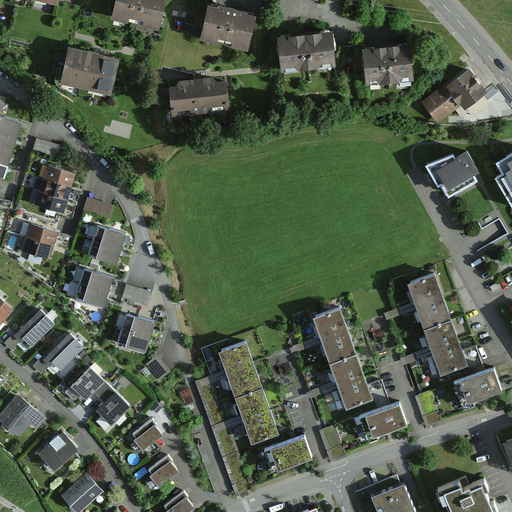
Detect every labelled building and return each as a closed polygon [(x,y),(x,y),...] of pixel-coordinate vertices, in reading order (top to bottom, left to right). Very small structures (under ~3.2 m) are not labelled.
[(166,0),(115,0),(111,18),(160,30),(166,0)] [(256,17),(208,6),(200,40),(248,51),(256,17)] [(332,33),(279,38),(282,72),(335,67),(332,33)] [(410,45),(362,50),(367,86),(414,81),(410,45)] [(120,60),(69,48),(61,84),(112,95),(120,60)] [(495,93),(473,68),(456,83),(478,107),(495,93)] [(226,79),(169,85),(172,117),(230,110),(226,79)] [(465,100),(450,84),(429,103),(443,119),(465,100)] [(30,122),(0,112),(0,127),(25,136),(30,122)] [(25,136),(0,127),(0,143),(20,150),(25,136)] [(37,138),(33,151),(58,158),(61,145),(37,138)] [(20,150),(0,143),(0,159),(15,164),(20,150)] [(454,156),(428,167),(438,186),(442,184),(449,197),(478,181),(475,175),(479,173),(467,152),(456,159),(454,156)] [(511,155),(499,163),(505,174),(497,179),(511,203),(511,155)] [(15,164),(0,159),(0,175),(11,179),(15,164)] [(82,173),(48,163),(44,176),(79,185),(82,173)] [(79,185),(44,176),(41,189),(75,198),(79,185)] [(75,198),(41,189),(37,202),(71,211),(75,198)] [(0,194),(0,210),(4,212),(9,197),(0,194)] [(87,197),(83,210),(110,218),(114,205),(87,197)] [(27,234),(59,245),(64,231),(31,221),(27,234)] [(90,226),(83,251),(89,253),(97,228),(90,226)] [(104,227),(98,241),(125,251),(130,237),(104,227)] [(59,245),(27,234),(23,248),(55,259),(59,245)] [(98,241),(93,255),(119,265),(125,251),(98,241)] [(92,268),(86,282),(113,292),(118,278),(92,268)] [(410,283),(426,328),(454,318),(438,273),(410,283)] [(86,282),(81,296),(107,306),(113,292),(86,282)] [(123,297),(146,304),(150,290),(127,283),(123,297)] [(0,322),(12,309),(0,299),(0,322)] [(28,347),(56,318),(40,303),(12,332),(28,347)] [(318,316),(334,361),(362,351),(346,306),(318,316)] [(132,314),(127,328),(153,338),(159,324),(132,314)] [(426,328),(442,373),(470,363),(454,318),(426,328)] [(127,328),(122,341),(148,352),(153,338),(127,328)] [(59,373),(84,347),(70,334),(45,359),(59,373)] [(221,351),(237,396),(265,386),(249,341),(221,351)] [(468,349),(472,364),(482,361),(478,346),(468,349)] [(334,361),(350,406),(378,396),(362,351),(334,361)] [(159,354),(147,362),(159,378),(170,370),(159,354)] [(91,366),(70,385),(86,401),(106,382),(91,366)] [(496,369),(455,383),(462,402),(503,389),(496,369)] [(237,396),(253,441),(281,431),(265,386),(237,396)] [(47,413),(19,390),(0,412),(0,415),(3,418),(2,420),(13,430),(15,428),(20,432),(31,420),(37,425),(47,413)] [(116,391),(96,411),(111,427),(132,407),(116,391)] [(399,404),(359,418),(365,438),(406,424),(399,404)] [(148,423),(127,439),(138,453),(159,438),(148,423)] [(321,429),(331,458),(346,453),(336,424),(321,429)] [(55,471),(79,450),(63,433),(39,454),(55,471)] [(307,435),(267,449),(274,469),(314,455),(307,435)] [(165,458),(144,474),(155,488),(176,473),(165,458)] [(104,487),(87,469),(61,493),(78,511),(104,487)] [(457,482),(438,491),(446,511),(492,511),(494,511),(481,480),(460,489),(457,482)] [(419,511),(408,482),(374,495),(380,511),(419,511)] [(185,491),(164,506),(168,511),(187,511),(196,506),(185,491)]
